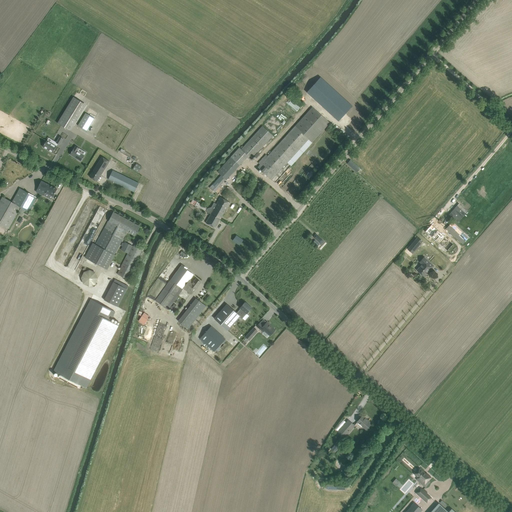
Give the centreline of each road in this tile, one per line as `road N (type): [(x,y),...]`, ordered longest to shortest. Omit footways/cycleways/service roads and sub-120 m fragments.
road 1 (unclassified): [(238,278),(476,0)]
road 2 (unclassified): [(503,511),(238,278)]
road 3 (unclassified): [(238,278),(146,216),(0,144)]
